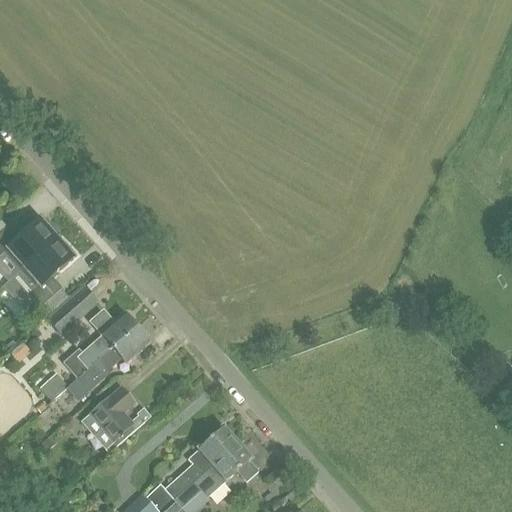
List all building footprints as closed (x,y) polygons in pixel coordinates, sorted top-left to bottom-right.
[(7,230),(0,235),(0,257),(4,255),(20,273),(56,241),(51,235),(54,232),(45,222),(42,225),(39,222),(17,241),(7,230)] [(56,241),(20,273),(36,292),(29,298),(40,310),(62,291),(52,280),(74,261),(71,258),(74,255),(65,245),(62,248),(56,241)] [(83,290),(46,322),(61,338),(99,305),(83,290)] [(77,360),(88,372),(135,330),(123,317),(115,325),(104,312),(89,325),(101,339),(77,360)] [(88,372),(77,381),(68,389),(67,390),(68,391),(79,403),(113,372),(112,371),(122,362),(126,366),(149,346),(135,330),(88,372)] [(52,405),(56,402),(68,391),(67,390),(68,389),(56,376),(43,387),(39,391),(52,405)] [(121,391),(97,412),(94,409),(87,414),(89,416),(81,424),(108,456),(144,424),(138,417),(130,425),(123,416),(134,406),(121,391)] [(43,403),(35,410),(40,416),(48,409),(43,403)] [(194,486),(236,447),(222,432),(199,453),(188,462),(192,467),(165,492),(165,493),(151,506),(143,499),(128,511),(160,511),(172,502),(174,503),(194,486)] [(199,507),(226,483),(237,473),(246,484),(258,473),(249,463),(250,462),(236,447),(194,486),(174,503),(181,511),(193,500),(199,507)] [(0,494),(17,479),(0,459),(0,494)] [(22,511),(46,511),(55,504),(44,493),(22,511)]
